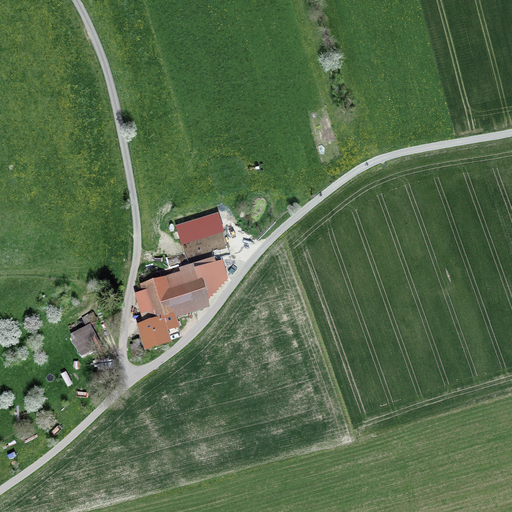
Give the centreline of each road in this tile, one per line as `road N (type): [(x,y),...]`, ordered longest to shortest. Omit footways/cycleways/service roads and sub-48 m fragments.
road 1 (unclassified): [(511,132),(398,153),(353,172),(261,249),(197,329),(130,380)]
road 2 (unclassified): [(130,380),(122,350),(137,225),(107,71),(76,0)]
road 3 (unclassified): [(130,380),(0,493)]
